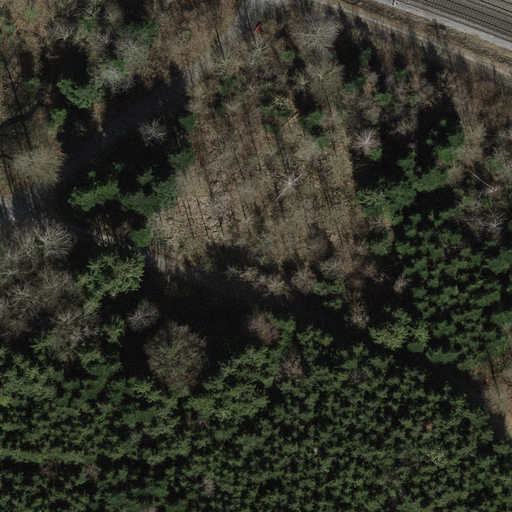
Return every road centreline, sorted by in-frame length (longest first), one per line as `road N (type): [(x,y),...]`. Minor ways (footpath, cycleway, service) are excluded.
road 1 (track): [(0,208),(411,358),(458,382),(511,439)]
road 2 (track): [(251,0),(205,61),(0,216)]
road 3 (track): [(304,0),(511,81)]
